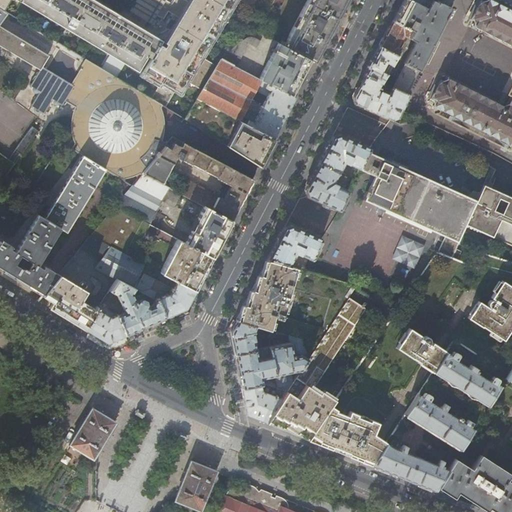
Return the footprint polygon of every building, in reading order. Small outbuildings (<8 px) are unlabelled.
[(23,0),(112,53),(102,69),(118,79),(128,62),(140,70),(148,57),(151,58),(159,46),(161,42),(92,0),(23,0)] [(178,18),(188,2),(183,0),(173,0),(171,4),(165,1),(165,0),(135,0),(129,11),(151,24),(156,16),(164,20),(168,12),(178,18)] [(189,0),(188,2),(178,18),(163,44),(165,45),(162,48),(159,46),(151,58),(152,59),(145,72),(161,82),(151,99),(160,104),(166,107),(182,79),(202,91),(216,66),(197,54),(229,0),(237,0),(251,7),(255,0),(189,0)] [(307,0),(285,43),(281,41),(280,44),(309,59),(314,62),(324,43),(336,20),(346,0),(307,0)] [(452,0),(428,0),(429,0),(424,7),(409,0),(402,0),(401,3),(399,8),(396,13),(392,20),(410,30),(396,54),(379,81),(380,82),(382,83),(388,86),(391,87),(405,93),(439,27),(452,0)] [(439,115),(509,150),(511,146),(511,11),(490,0),(485,0),(484,3),(479,1),(470,18),(475,21),(472,26),(511,45),(511,83),(507,93),(509,95),(502,106),(446,77),(444,82),(439,80),(430,97),(434,100),(432,105),(441,110),(439,115)] [(385,33),(379,46),(396,54),(410,30),(392,20),(388,28),(385,33)] [(49,55),(0,25),(0,45),(40,69),(42,67),(49,55)] [(235,36),(221,59),(236,67),(248,42),(257,47),(260,40),(258,39),(257,39),(256,38),(255,38),(254,37),(253,37),(252,37),(251,37),(250,37),(249,37),(247,38),(245,40),(244,41),(235,36)] [(290,95),(309,59),(280,44),(278,43),(274,49),(273,48),(271,51),(273,52),(259,79),(290,95)] [(379,81),(396,54),(379,46),(373,57),(365,73),(364,74),(379,81)] [(221,59),(216,66),(202,91),(198,97),(252,126),(274,139),(282,123),(285,118),(296,98),(290,95),(259,79),(236,67),(221,59)] [(90,71),(94,65),(87,60),(83,67),(90,71)] [(72,88),(66,99),(78,106),(74,116),(73,121),(75,121),(74,123),(75,133),(79,145),(80,146),(74,150),(83,155),(105,168),(124,180),(124,177),(140,171),(142,173),(142,172),(165,146),(167,142),(158,140),(160,130),(160,120),(157,108),(160,104),(151,99),(118,79),(102,69),(94,65),(90,71),(83,67),(72,85),(72,88)] [(72,88),(72,85),(60,77),(56,75),(42,67),(40,69),(33,79),(35,80),(31,87),(32,87),(33,86),(34,87),(34,88),(34,89),(34,90),(34,91),(35,92),(36,92),(37,92),(38,92),(39,91),(40,92),(37,97),(35,96),(35,98),(36,99),(33,104),(31,103),(30,105),(32,106),(30,108),(32,109),(33,107),(35,108),(35,110),(35,111),(36,111),(37,112),(38,113),(40,113),(42,112),(41,114),(43,114),(44,113),(45,114),(46,112),(45,111),(48,106),(49,107),(50,106),(49,105),(52,99),(54,100),(54,101),(54,102),(54,103),(55,104),(56,104),(58,104),(59,104),(59,103),(60,103),(61,104),(60,105),(62,106),(62,105),(64,105),(65,104),(63,103),(66,99),(72,88)] [(380,82),(379,81),(364,74),(357,88),(352,96),(354,100),(355,103),(390,119),(397,116),(400,110),(407,94),(405,93),(391,87),(388,95),(378,91),(376,89),(380,82)] [(270,146),(274,139),(252,126),(198,97),(185,119),(259,167),(265,156),(270,146)] [(15,150),(21,155),(38,131),(32,126),(15,150)] [(325,148),(318,163),(338,173),(338,172),(344,162),(358,169),(366,151),(367,149),(368,148),(338,134),(331,137),(325,148)] [(165,146),(142,172),(163,183),(175,157),(179,159),(180,159),(190,164),(216,177),(215,178),(225,183),(218,196),(188,180),(181,193),(182,194),(204,206),(212,210),(213,207),(219,210),(218,213),(231,220),(242,199),(253,180),(185,144),(182,142),(181,146),(173,142),(169,148),(165,146)] [(0,183),(0,184),(16,162),(0,150),(0,183)] [(371,154),(366,151),(358,169),(375,176),(368,192),(366,191),(363,195),(365,196),(364,200),(445,237),(438,253),(458,261),(461,253),(455,250),(465,225),(475,201),(398,166),(391,162),(371,154)] [(1,239),(0,241),(0,277),(19,289),(30,296),(33,290),(42,295),(59,275),(39,262),(60,228),(67,232),(105,168),(83,155),(45,217),(38,213),(28,230),(25,229),(22,234),(24,236),(17,249),(1,239)] [(338,173),(318,163),(309,179),(304,189),(306,196),(338,210),(347,190),(333,183),(338,173)] [(142,172),(142,173),(116,204),(149,223),(156,211),(157,210),(163,199),(175,205),(182,194),(181,193),(163,183),(142,172)] [(511,197),(482,185),(475,201),(465,225),(511,245),(511,197)] [(151,223),(149,223),(116,204),(90,236),(111,247),(132,258),(144,237),(152,241),(155,234),(147,230),(151,223)] [(218,213),(212,210),(204,206),(185,242),(212,257),(222,239),(231,220),(218,213)] [(276,243),(267,259),(296,267),(297,264),(292,262),(297,253),(311,259),(321,238),(292,225),(284,228),(276,243)] [(392,258),(415,268),(425,245),(402,235),(392,258)] [(101,261),(111,247),(90,236),(81,248),(101,261)] [(204,273),(212,257),(185,242),(178,238),(160,272),(176,281),(195,291),(204,273)] [(144,265),(132,258),(111,247),(101,261),(96,268),(117,280),(135,289),(141,292),(142,292),(147,295),(157,300),(164,317),(175,313),(185,308),(189,301),(195,291),(176,281),(172,288),(143,273),(140,280),(137,279),(144,265)] [(246,299),(235,320),(271,331),(289,336),(307,342),(317,345),(349,296),(356,285),(296,267),(267,259),(259,275),(246,299)] [(59,275),(42,295),(53,302),(49,308),(55,311),(74,323),(85,329),(97,311),(97,310),(80,299),(86,290),(59,275)] [(132,295),(135,289),(117,280),(108,294),(119,298),(125,312),(126,315),(118,319),(125,334),(146,325),(164,317),(157,300),(147,295),(150,302),(153,304),(149,306),(146,304),(145,301),(142,299),(138,300),(134,298),(132,295)] [(492,299),(491,300),(489,300),(488,300),(486,302),(485,303),(485,304),(486,306),(487,307),(486,308),(477,302),(467,318),(480,327),(481,326),(501,340),(511,324),(511,287),(501,280),(490,297),(492,299)] [(349,296),(311,353),(300,370),(292,382),(287,390),(265,422),(285,430),(307,439),(328,408),(332,402),(320,394),(319,397),(310,390),(365,307),(349,296)] [(109,318),(97,311),(85,329),(88,331),(93,335),(107,343),(113,340),(124,335),(125,334),(118,319),(117,315),(109,318)] [(229,331),(234,352),(237,370),(241,388),(262,383),(287,390),(292,382),(290,372),(300,370),(311,353),(305,354),(303,344),(307,345),(307,342),(289,336),(290,343),(282,344),(281,340),(274,342),(274,346),(270,347),(269,338),(271,331),(235,320),(233,325),(229,331)] [(432,372),(445,351),(431,342),(431,343),(428,341),(429,341),(429,340),(429,339),(429,338),(429,337),(428,337),(428,336),(427,336),(426,335),(425,335),(424,335),(423,336),(422,336),(422,337),(408,328),(396,347),(411,357),(418,362),(432,372)] [(108,346),(126,338),(124,335),(113,340),(107,343),(93,335),(88,331),(87,333),(108,346)] [(489,381),(476,373),(468,368),(454,360),(448,356),(450,354),(445,351),(432,372),(487,405),(500,385),(495,383),(494,383),(493,384),(489,381)] [(458,355),(457,353),(453,351),(452,351),(450,354),(448,356),(454,360),(458,355)] [(479,369),(470,364),(468,368),(476,373),(479,369)] [(265,422),(287,390),(262,383),(241,388),(242,393),(243,397),(246,415),(255,418),(265,422)] [(423,392),(421,396),(430,402),(433,398),(432,396),(425,392),(423,392)] [(439,407),(430,402),(421,396),(417,394),(404,414),(460,449),(476,424),(466,418),(463,422),(458,419),(459,417),(457,416),(456,418),(444,410),(447,405),(442,402),(439,407)] [(114,423),(91,408),(69,445),(92,459),(93,457),(114,423)] [(328,408),(307,439),(337,451),(371,465),(385,443),(373,435),(377,423),(348,413),(347,418),(334,414),(334,412),(328,408)] [(145,415),(145,413),(139,409),(138,411),(137,410),(137,411),(136,412),(137,413),(136,414),(143,418),(144,416),(144,417),(145,415),(146,415),(145,415)] [(385,443),(371,465),(405,478),(434,490),(438,484),(447,469),(442,467),(445,460),(439,458),(436,464),(403,452),(405,445),(403,444),(402,446),(399,444),(397,449),(393,447),(385,443)] [(454,458),(447,469),(438,484),(453,495),(457,490),(487,509),(489,506),(500,511),(508,511),(511,507),(511,483),(505,479),(507,476),(477,456),(470,468),(454,458)] [(194,463),(189,461),(173,501),(199,511),(215,471),(209,469),(194,463)] [(222,495),(215,511),(295,511),(287,509),(287,505),(286,503),(285,501),(283,499),(280,497),(260,489),(257,491),(254,487),(252,485),(247,483),(245,488),(246,488),(245,491),(242,492),(240,491),(241,489),(234,487),(233,488),(230,489),(225,495),(222,495)]
